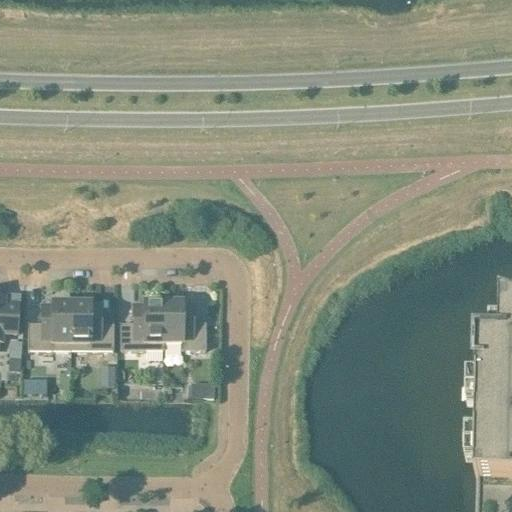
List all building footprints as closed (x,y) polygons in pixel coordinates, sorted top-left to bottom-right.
[(511,478),(511,312),(501,297),(500,337),(477,337),(476,367),(477,368),(475,478),(511,478)] [(511,300),(501,297),(511,312),(511,300)] [(0,301),(0,345),(0,346),(1,337),(16,338),(17,306),(3,305),(3,302),(0,301)] [(162,355),(161,304),(147,304),(147,307),(142,307),(142,309),(132,309),(132,328),(119,328),(119,355),(162,355)] [(180,355),(205,355),(204,327),(191,328),(191,308),(180,309),(180,306),(175,306),(175,304),(161,304),(162,355),(163,355),(163,348),(179,348),(180,355)] [(69,355),(70,305),(55,305),(55,307),(50,307),(50,309),(40,309),(40,328),(27,328),(26,355),(69,355)] [(70,305),(69,355),(112,356),(112,329),(99,329),(99,310),(89,310),(89,307),(84,307),(84,305),(70,305)] [(9,359),(8,374),(19,375),(20,360),(9,359)] [(45,384),(21,384),(21,398),(45,398),(45,384)] [(206,389),(200,394),(200,403),(213,404),(213,389),(206,389)]
